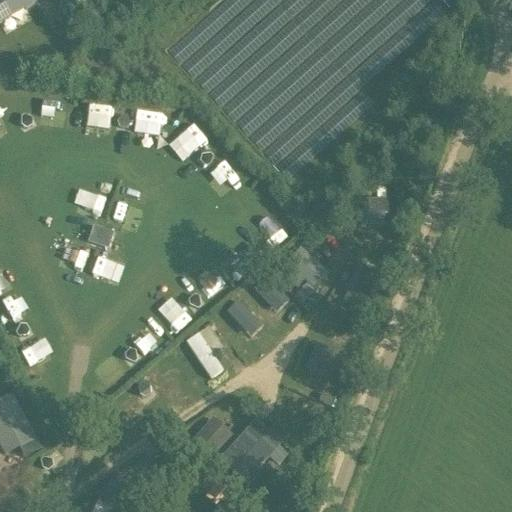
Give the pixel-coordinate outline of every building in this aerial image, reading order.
[(0,0),(0,25),(36,4),(33,0),(0,0)] [(68,0),(63,20),(75,23),(80,0),(79,0),(68,0)] [(0,111),(0,132),(11,128),(4,110),(0,111)] [(147,111),(144,129),(162,133),(166,115),(147,111)] [(96,192),(90,209),(108,216),(115,199),(96,192)] [(364,225),(395,226),(396,200),(364,199),(364,225)] [(127,204),(121,224),(138,230),(144,210),(127,204)] [(280,251),(296,235),(284,222),(267,238),(280,251)] [(116,247),(119,230),(99,226),(95,243),(116,247)] [(309,248),(293,266),(322,290),(337,273),(309,248)] [(243,281),(260,268),(250,255),(232,268),(243,281)] [(363,265),(350,304),(374,312),(387,272),(363,265)] [(285,312),(295,303),(272,278),(261,287),(285,312)] [(220,315),(237,335),(263,312),(245,293),(220,315)] [(334,312),(313,370),(340,380),(361,322),(334,312)] [(220,354),(229,347),(216,327),(193,343),(219,381),(233,372),(220,354)] [(145,342),(158,356),(172,342),(159,329),(145,342)] [(176,392),(206,374),(190,349),(160,367),(176,392)] [(160,404),(170,396),(158,380),(148,388),(160,404)] [(22,393),(0,402),(0,431),(11,456),(44,441),(22,393)] [(137,421),(148,412),(134,394),(123,403),(137,421)] [(299,410),(288,439),(317,450),(329,422),(299,410)] [(260,490),(297,453),(265,421),(228,458),(260,490)] [(5,441),(0,443),(0,463),(13,458),(5,441)]
